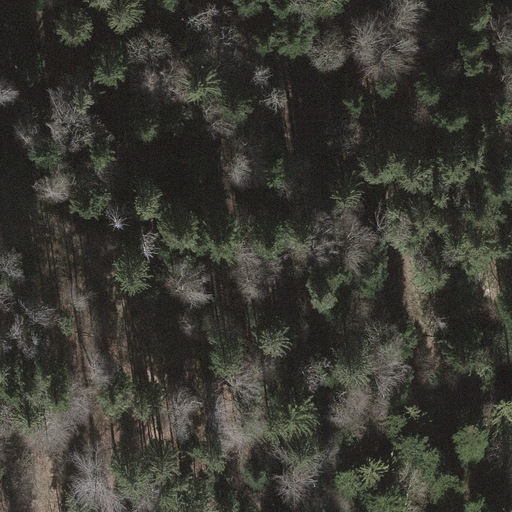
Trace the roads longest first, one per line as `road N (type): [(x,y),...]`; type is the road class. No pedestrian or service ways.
road 1 (track): [(220,0),(412,259),(435,511)]
road 2 (track): [(0,195),(76,248),(119,311),(160,406)]
